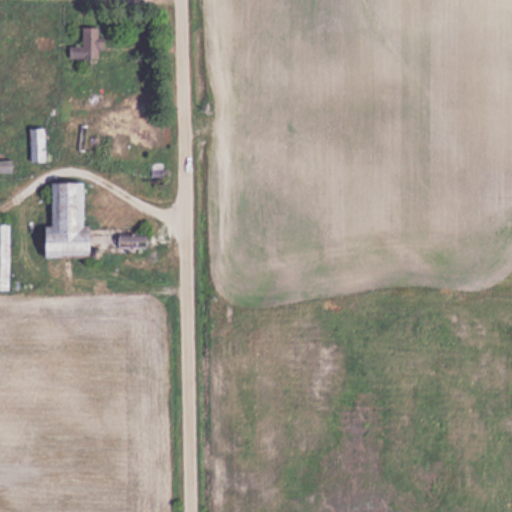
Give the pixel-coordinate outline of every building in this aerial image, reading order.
[(81,25),(81,43),(68,43),(68,58),(102,58),(102,25),(81,25)] [(45,126),(29,126),(29,160),(45,160),(45,126)] [(52,224),(46,224),(46,257),(93,257),(93,226),(84,226),(84,180),(52,180),(52,224)] [(0,290),(9,290),(9,223),(0,223),(0,290)] [(119,246),(148,246),(148,232),(119,232),(119,246)]
